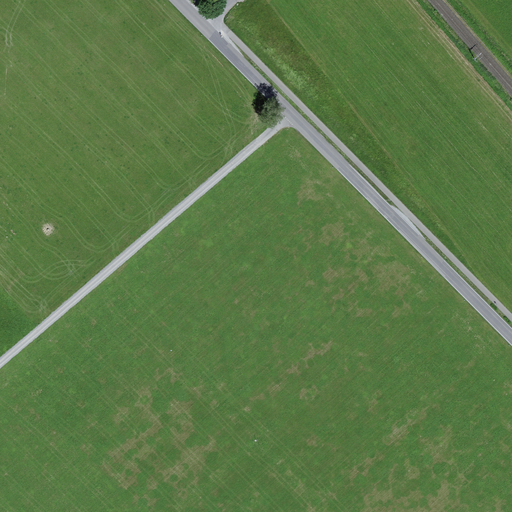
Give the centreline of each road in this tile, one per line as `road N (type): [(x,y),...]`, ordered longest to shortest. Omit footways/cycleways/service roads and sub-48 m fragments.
road 1 (tertiary): [(203,24),(511,332)]
road 2 (track): [(294,112),(0,369)]
